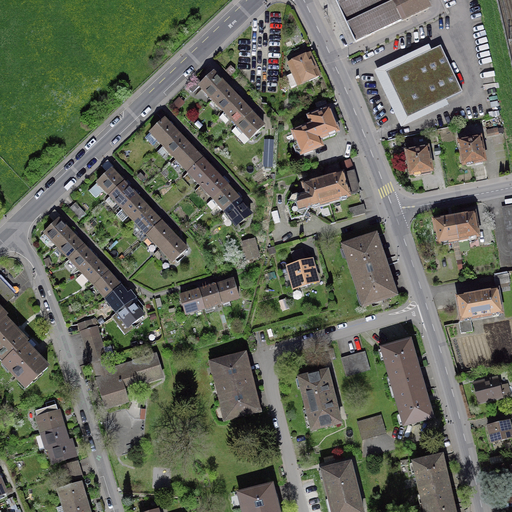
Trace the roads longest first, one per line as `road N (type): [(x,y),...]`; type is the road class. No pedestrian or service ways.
road 1 (residential): [(12,229),(255,0)]
road 2 (residential): [(303,511),(271,380),(274,359),(426,309)]
road 3 (residential): [(12,229),(31,254),(64,339),(118,511)]
road 4 (tertiary): [(302,0),(393,210)]
road 5 (tertiary): [(426,309),(483,511)]
road 6 (residential): [(511,187),(393,210)]
